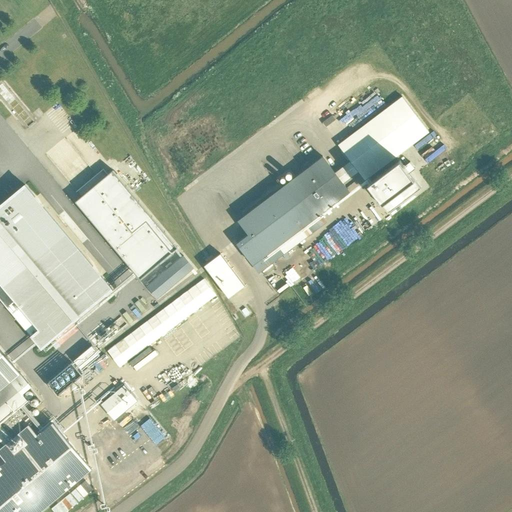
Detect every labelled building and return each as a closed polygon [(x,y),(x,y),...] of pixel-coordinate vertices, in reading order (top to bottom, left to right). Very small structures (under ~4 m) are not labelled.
[(402,96),(338,145),(365,180),(429,132),(402,96)] [(237,243),(259,272),(283,253),(277,245),(306,224),(312,232),(326,221),(320,213),(349,191),(322,155),(238,219),(249,234),(237,243)] [(404,166),(400,159),(374,179),(367,184),(388,212),(395,207),(421,188),(410,173),(416,169),(410,161),(404,166)] [(143,281),(180,248),(114,170),(108,175),(104,169),(77,192),(81,197),(76,202),(143,281)] [(0,297),(42,348),(113,289),(25,185),(0,205),(0,297)] [(229,298),(245,285),(220,253),(204,265),(229,298)] [(149,288),(159,300),(196,269),(186,257),(149,288)] [(144,344),(216,297),(204,280),(103,347),(115,367),(127,359),(133,368),(152,356),(144,344)] [(100,355),(92,346),(74,361),(82,370),(100,355)] [(48,382),(58,395),(83,375),(72,362),(48,382)] [(0,424),(6,432),(25,416),(18,409),(28,401),(0,367),(0,424)] [(125,386),(101,407),(112,420),(136,399),(125,386)] [(138,425),(154,444),(163,436),(147,417),(138,425)] [(0,511),(40,511),(92,469),(54,422),(0,466),(0,511)] [(63,511),(90,490),(81,480),(48,508),(51,511),(63,511)]
